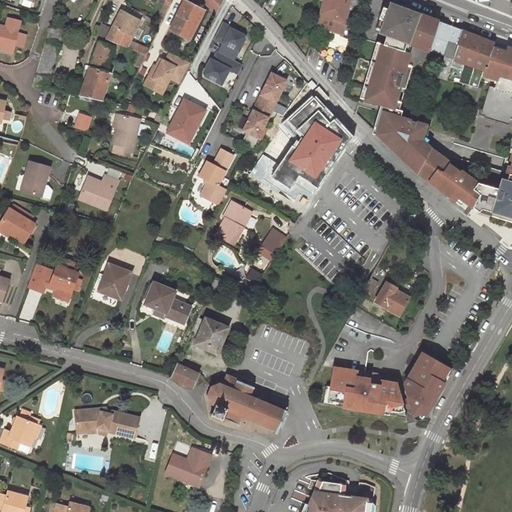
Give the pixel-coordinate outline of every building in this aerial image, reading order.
[(173,0),(166,0),(158,18),(163,21),(173,0)] [(205,0),(205,1),(217,15),(224,0),(205,0)] [(349,0),(322,0),(316,22),(318,23),(317,26),(318,26),(330,30),(341,35),(345,23),(349,0)] [(185,1),(171,30),(191,40),(205,11),(185,1)] [(430,49),(439,22),(434,20),(389,2),(387,6),(383,5),(382,8),(381,8),(377,17),(378,18),(382,19),(379,28),(386,31),(398,36),(398,34),(403,36),(401,41),(401,43),(402,44),(403,45),(405,45),(406,45),(407,43),(409,45),(429,52),(430,49)] [(126,46),(142,53),(147,55),(150,49),(130,41),(140,21),(120,10),(111,28),(101,23),(97,34),(126,46)] [(0,46),(1,47),(12,51),(14,44),(17,32),(20,21),(8,18),(6,27),(0,25),(0,46)] [(438,77),(446,79),(462,30),(439,22),(430,49),(444,55),(438,77)] [(36,72),(49,76),(63,30),(50,25),(36,72)] [(330,30),(318,26),(314,35),(326,40),(330,30)] [(478,87),(494,46),(495,42),(462,30),(446,79),(457,82),(478,87)] [(398,36),(386,31),(382,44),(401,50),(403,45),(402,44),(401,43),(401,41),(403,36),(398,34),(398,36)] [(25,35),(17,32),(14,44),(23,46),(25,35)] [(80,95),(95,99),(101,100),(111,72),(105,70),(113,46),(99,42),(80,95)] [(380,43),(375,42),(369,60),(374,62),(380,43)] [(495,42),(494,46),(506,50),(507,46),(495,42)] [(382,44),(380,43),(374,62),(367,86),(364,96),(376,99),(375,102),(379,103),(382,104),(382,105),(397,110),(410,66),(405,64),(408,53),(407,52),(402,51),(401,50),(382,44)] [(405,45),(403,45),(401,50),(402,51),(407,52),(409,45),(407,43),(406,45),(405,45)] [(142,53),(126,46),(122,55),(138,61),(142,53)] [(490,85),(483,108),(481,108),(479,116),(484,117),(484,116),(509,124),(511,118),(511,47),(507,46),(506,50),(494,46),(483,75),(498,80),(496,87),(490,85)] [(181,83),(192,63),(171,52),(166,61),(164,60),(160,67),(157,66),(156,65),(145,85),(155,89),(159,82),(167,86),(171,78),(181,83)] [(204,76),(221,85),(229,70),(238,74),(242,65),(217,52),(212,61),(210,60),(203,73),(204,76)] [(374,62),(369,60),(362,84),(367,86),(374,62)] [(32,85),(46,88),(49,76),(36,72),(32,85)] [(272,109),(286,80),(271,72),(257,101),(272,109)] [(159,82),(155,89),(163,94),(167,86),(159,82)] [(367,86),(362,84),(358,97),(375,102),(376,99),(364,96),(367,86)] [(322,98),(311,90),(282,122),(280,120),(270,135),(285,146),(322,98)] [(160,125),(159,127),(162,129),(180,94),(177,92),(165,114),(160,125)] [(184,99),(167,131),(187,142),(195,125),(196,126),(204,109),(184,99)] [(258,137),(272,109),(257,101),(243,129),(258,137)] [(425,124),(398,116),(399,114),(400,111),(397,110),(382,105),(382,104),(379,103),(377,109),(373,124),(376,125),(375,128),(378,128),(376,134),(414,169),(417,172),(431,147),(427,145),(420,139),(425,124)] [(73,127),(88,131),(92,117),(78,112),(73,127)] [(165,114),(159,112),(154,122),(160,125),(165,114)] [(114,143),(112,151),(131,156),(139,119),(118,114),(115,127),(111,143),(114,143)] [(459,197),(473,208),(478,183),(461,170),(460,172),(449,164),(450,162),(440,155),(431,147),(417,172),(423,176),(425,172),(430,175),(436,180),(433,183),(451,196),(454,193),(459,197)] [(234,155),(222,149),(214,165),(208,161),(200,175),(208,180),(201,193),(219,203),(226,189),(218,185),(234,155)] [(21,190),(42,196),(46,184),(50,167),(29,161),(21,190)] [(304,185),(315,192),(331,168),(320,161),(304,185)] [(236,170),(229,185),(236,188),(243,174),(236,170)] [(428,180),(433,183),(436,180),(430,175),(425,172),(423,176),(428,180)] [(88,177),(78,197),(106,209),(118,181),(105,175),(102,180),(101,183),(88,177)] [(499,189),(478,183),(473,208),(479,212),(482,209),(492,212),(491,216),(511,222),(511,182),(507,181),(502,179),(499,189)] [(46,184),(42,196),(51,198),(53,190),(48,185),(46,184)] [(248,209),(232,200),(223,216),(224,217),(216,233),(234,244),(242,228),(238,226),(248,209)] [(13,203),(10,208),(31,221),(34,217),(13,203)] [(10,208),(0,223),(0,226),(10,233),(24,242),(35,224),(31,221),(10,208)] [(238,226),(242,228),(251,211),(248,209),(238,226)] [(0,226),(0,230),(8,236),(10,233),(0,226)] [(270,260),(286,237),(272,227),(255,250),(270,260)] [(62,266),(57,265),(51,280),(50,284),(61,288),(59,293),(69,297),(73,287),(78,289),(81,280),(77,278),(78,274),(75,272),(79,264),(64,259),(62,266)] [(30,283),(44,288),(45,285),(47,279),(50,269),(37,264),(30,283)] [(131,272),(109,264),(99,290),(121,299),(131,272)] [(0,276),(0,299),(1,300),(8,280),(0,276)] [(216,276),(210,290),(218,294),(224,280),(216,276)] [(68,300),(69,297),(59,293),(61,288),(50,284),(51,280),(47,279),(45,285),(55,289),(54,295),(68,300)] [(371,279),(366,289),(371,293),(377,282),(371,279)] [(396,290),(397,287),(387,281),(375,301),(388,309),(399,315),(409,297),(396,290)] [(176,290),(153,282),(144,304),(155,308),(165,313),(164,315),(184,323),(191,306),(173,298),(176,290)] [(44,288),(30,283),(29,286),(43,291),(44,288)] [(163,317),(164,315),(165,313),(155,308),(153,313),(163,317)] [(197,317),(190,334),(197,337),(195,344),(218,353),(228,327),(205,317),(205,319),(197,317)] [(426,415),(452,369),(423,352),(404,384),(414,416),(422,413),(426,415)] [(192,386),(199,373),(177,362),(171,376),(192,386)] [(358,371),(334,367),(333,369),(330,387),(328,400),(344,402),(343,406),(390,414),(391,410),(400,411),(405,410),(397,383),(381,380),(377,374),(365,372),(364,377),(357,376),(358,371)] [(216,405),(212,414),(222,418),(238,423),(241,415),(277,430),(286,411),(250,395),(254,387),(239,380),(239,379),(227,374),(223,383),(220,382),(212,386),(209,394),(211,403),(216,405)] [(77,432),(88,432),(87,428),(96,427),(96,432),(107,435),(109,431),(134,437),(139,417),(115,411),(114,414),(105,412),(99,412),(98,407),(76,410),(77,432)] [(5,428),(0,441),(17,448),(20,442),(22,443),(27,445),(31,437),(34,438),(36,438),(41,425),(28,420),(31,413),(23,409),(20,416),(18,416),(11,431),(5,428)] [(174,454),(166,473),(199,486),(207,466),(174,454)] [(328,471),(323,479),(312,478),(308,486),(315,489),(312,495),(317,497),(316,501),(314,505),(311,504),(308,511),(306,511),(305,511),(372,511),(374,500),(374,497),(375,497),(377,485),(367,481),(361,480),(360,484),(355,483),(350,483),(351,479),(330,471),(328,471)] [(0,493),(0,508),(2,509),(1,511),(23,511),(25,505),(28,496),(7,490),(6,495),(0,493)] [(60,503),(57,511),(88,511),(90,507),(70,501),(69,506),(60,503)]
